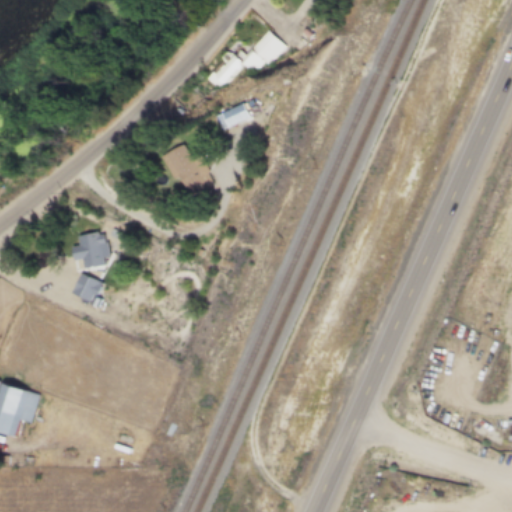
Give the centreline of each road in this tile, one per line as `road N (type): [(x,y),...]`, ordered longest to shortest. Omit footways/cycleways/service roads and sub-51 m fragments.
road 1 (trunk): [(311,511),(511,55)]
road 2 (residential): [(0,227),(129,129),(246,0)]
